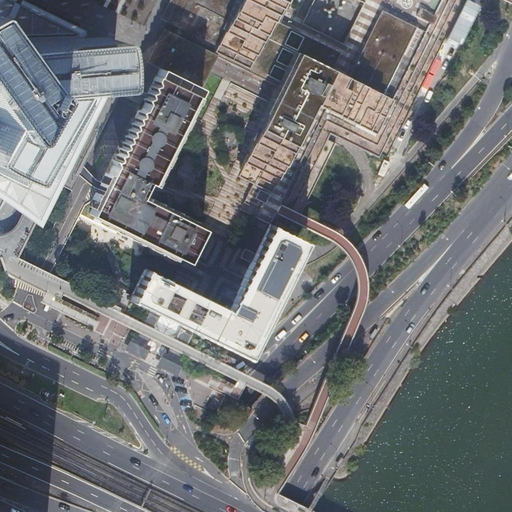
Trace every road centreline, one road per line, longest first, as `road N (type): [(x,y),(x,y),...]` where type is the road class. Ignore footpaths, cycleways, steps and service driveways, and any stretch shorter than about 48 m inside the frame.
road 1 (residential): [(247,96),(353,152),(366,179),(357,217),(333,244),(306,253),(281,249),(177,198),(107,163),(166,56)]
road 2 (motorway): [(371,255),(233,371),(185,394),(144,400),(86,392),(0,361)]
road 3 (primary): [(264,511),(239,474),(242,445),(258,417),(477,221)]
road 4 (primary): [(285,511),(477,221)]
road 5 (primary): [(371,255),(207,436),(161,511)]
road 6 (motorway): [(200,490),(0,394)]
road 7 (primary): [(511,49),(442,180)]
road 8 (motorway): [(0,452),(128,511)]
road 9 (primary): [(200,490),(106,388)]
road 10 (residential): [(53,0),(166,56)]
road 11 (residential): [(247,96),(265,92),(311,0)]
road 12 (primary): [(106,388),(0,330)]
